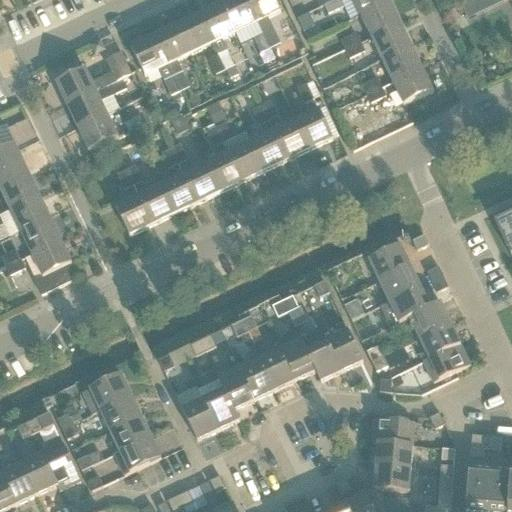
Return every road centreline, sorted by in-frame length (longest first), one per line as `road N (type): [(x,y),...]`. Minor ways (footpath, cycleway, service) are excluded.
road 1 (residential): [(0,352),(65,311),(184,264),(409,155)]
road 2 (residential): [(502,367),(409,155)]
road 3 (residential): [(277,423),(316,404),(423,410),(443,399)]
road 4 (residential): [(0,66),(139,0)]
road 5 (residential): [(202,477),(149,360)]
road 6 (residential): [(87,511),(105,503),(138,507),(202,477)]
